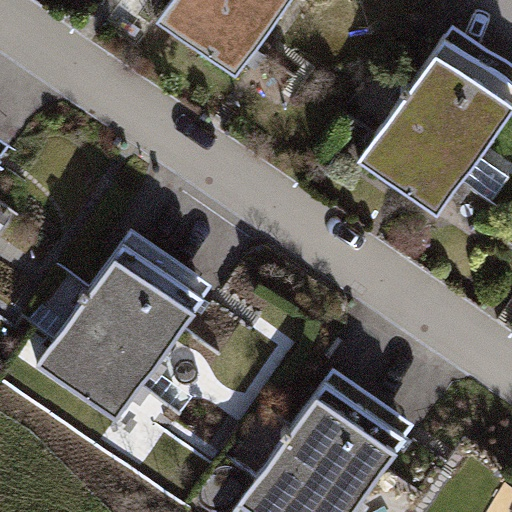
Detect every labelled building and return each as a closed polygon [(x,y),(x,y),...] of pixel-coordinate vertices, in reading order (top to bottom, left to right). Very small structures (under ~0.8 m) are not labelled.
[(170,0),(157,19),(238,78),(295,0),(170,0)] [(511,80),(443,33),(361,152),(445,209),(511,110),(511,80)] [(0,176),(12,160),(0,150),(0,176)] [(211,295),(131,236),(43,356),(123,414),(211,295)] [(359,511),(412,439),(333,383),(248,501),(263,511),(359,511)]
